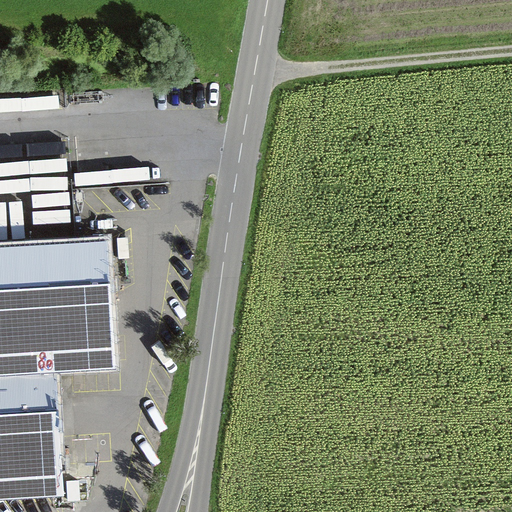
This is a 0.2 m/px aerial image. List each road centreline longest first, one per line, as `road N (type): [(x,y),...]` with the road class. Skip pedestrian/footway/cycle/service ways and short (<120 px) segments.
road 1 (tertiary): [(186,511),(269,0)]
road 2 (track): [(511,51),(255,77)]
